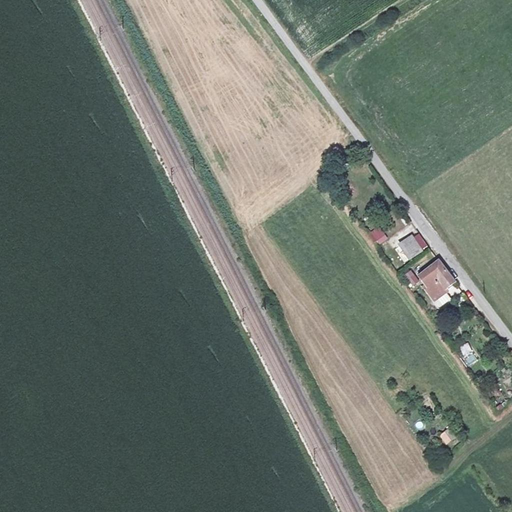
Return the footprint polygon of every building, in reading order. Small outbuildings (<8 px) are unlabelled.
[(368,232),(375,245),(386,240),(379,226),(368,232)] [(413,255),(422,249),(415,239),(407,245),(413,255)] [(384,255),(395,271),(406,264),(395,248),(384,255)] [(439,301),(452,291),(450,289),(460,282),(443,260),(434,267),(431,264),(421,272),(432,287),(430,289),(439,301)] [(411,286),(417,283),(412,271),(405,274),(411,286)] [(468,366),(476,360),(471,354),(463,360),(468,366)] [(452,440),(460,434),(453,426),(446,431),(452,440)]
